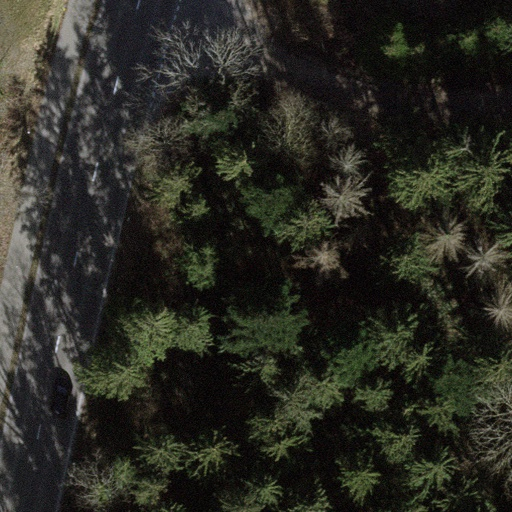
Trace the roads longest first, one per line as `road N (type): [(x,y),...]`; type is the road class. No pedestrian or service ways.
road 1 (secondary): [(141,0),(25,511)]
road 2 (track): [(135,21),(395,104),(511,109)]
